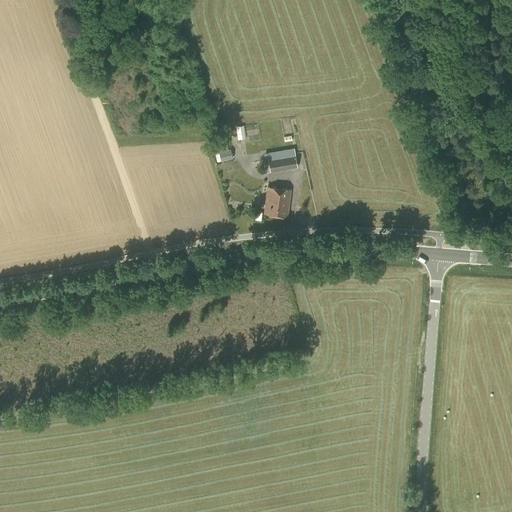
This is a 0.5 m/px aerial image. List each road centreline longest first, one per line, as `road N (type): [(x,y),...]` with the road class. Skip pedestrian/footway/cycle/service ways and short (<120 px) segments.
road 1 (secondary): [(440,257),(266,252),(0,299)]
road 2 (unclassified): [(422,511),(440,257)]
